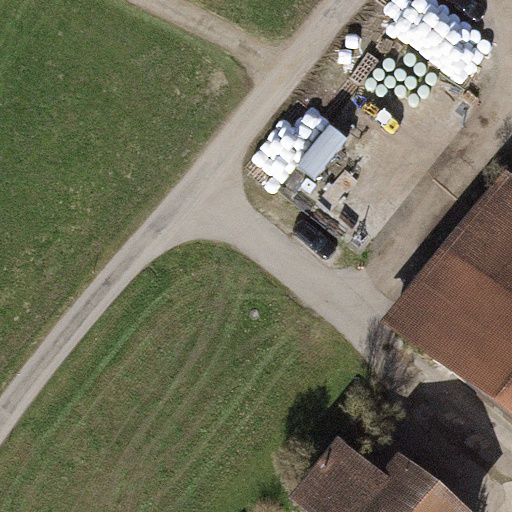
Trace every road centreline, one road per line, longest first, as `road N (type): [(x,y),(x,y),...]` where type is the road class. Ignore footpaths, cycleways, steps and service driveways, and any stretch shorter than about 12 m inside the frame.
road 1 (track): [(0,429),(361,0)]
road 2 (track): [(507,511),(499,462),(195,200)]
road 3 (track): [(511,127),(347,331)]
road 4 (track): [(297,75),(142,0)]
